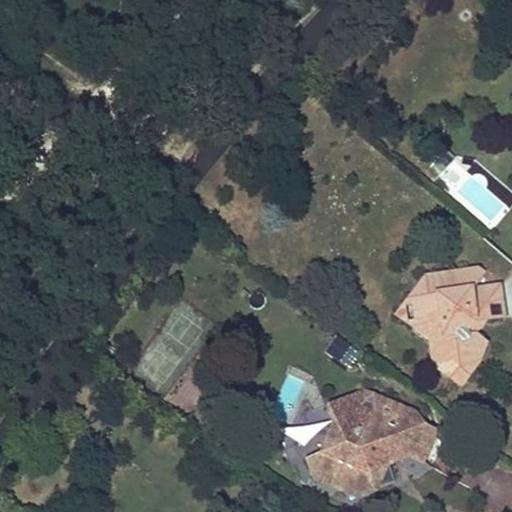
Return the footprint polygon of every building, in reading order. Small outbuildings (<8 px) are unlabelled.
[(483,269),(474,271),(476,287),(488,272),(483,269)] [(506,315),(504,285),(476,287),(474,271),(430,274),(432,294),(429,294),(430,312),(419,327),(432,337),(434,365),(451,364),(457,369),(450,378),(461,385),(480,361),(475,357),(487,342),(478,334),(468,327),(477,316),(491,316),(506,315)] [(430,274),(401,312),(419,327),(430,312),(429,294),(432,294),(430,274)] [(468,327),(478,334),(491,316),(477,316),(468,327)] [(348,369),(359,352),(335,336),(324,352),(348,369)] [(451,364),(434,365),(450,378),(457,369),(451,364)] [(316,468),(338,478),(359,488),(393,475),(388,457),(409,450),(423,457),(435,430),(422,425),(392,412),(395,405),(367,391),(332,405),(338,421),(326,448),(310,453),(316,468)] [(338,421),(332,405),(317,411),(305,439),(310,453),(326,448),(338,421)] [(422,425),(418,414),(395,405),(392,412),(422,425)]
